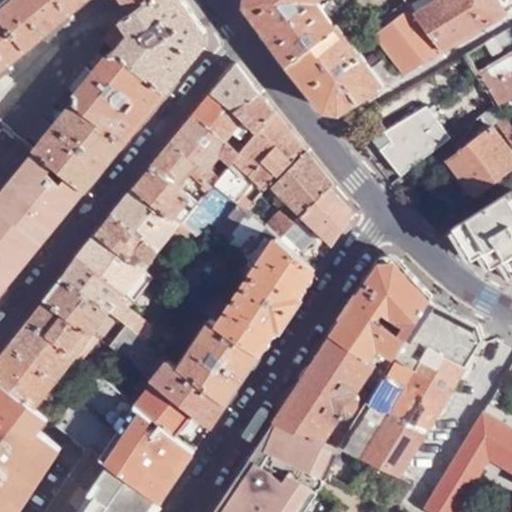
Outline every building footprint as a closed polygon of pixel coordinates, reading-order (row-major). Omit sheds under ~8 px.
[(124,0),(133,12),(149,0),(14,0),(0,12),(0,71),(84,0),(124,0)] [(105,39),(168,92),(205,45),(207,31),(185,0),(149,0),(133,12),(123,18),(105,39)] [(316,0),(246,0),(246,5),(268,34),(315,0),(316,0)] [(315,0),(268,34),(287,60),(289,62),(335,25),(315,0)] [(511,0),(425,0),(411,8),(412,9),(444,50),(511,9),(511,0)] [(406,73),(444,50),(412,9),(377,35),(406,73)] [(335,25),(289,62),(329,110),(341,112),(397,79),(378,54),(373,59),(376,63),(371,67),(337,24),(335,25)] [(25,141),(65,90),(105,39),(94,30),(78,50),(67,40),(9,114),(1,121),(25,141)] [(475,51),(469,54),(476,65),(501,51),(494,38),(475,51)] [(65,90),(126,143),(168,92),(105,39),(65,90)] [(511,54),(481,73),(496,100),(511,90),(511,54)] [(243,116),(263,92),(239,62),(215,92),(243,116)] [(37,150),(87,192),(126,143),(65,90),(25,141),(37,150)] [(249,144),(260,130),(243,116),(215,92),(196,114),(227,140),(234,131),(249,144)] [(260,130),(278,110),(263,92),(243,116),(260,130)] [(402,176),(413,167),(452,136),(430,107),(391,131),(387,134),(394,143),(383,150),(402,176)] [(255,205),(306,146),(278,110),(260,130),(249,144),(242,153),(231,166),(220,179),(215,185),(239,205),(248,213),(255,205)] [(511,144),(511,127),(502,111),(494,116),(511,144)] [(231,166),(242,153),(227,140),(196,114),(175,141),(207,169),(220,155),(231,166)] [(511,153),(492,126),(448,157),(475,197),(511,170),(511,153)] [(376,142),(383,150),(394,143),(387,134),(376,142)] [(452,136),(413,167),(453,138),(452,136)] [(207,169),(175,141),(154,166),(180,188),(194,172),(213,187),(215,185),(220,179),(207,169)] [(336,183),(308,149),(271,192),(295,213),(304,220),(332,188),(336,183)] [(4,190),(0,194),(0,204),(46,242),(56,230),(87,192),(37,150),(4,190)] [(175,218),(191,198),(180,188),(154,166),(136,187),(175,218)] [(511,184),(453,227),(473,257),(484,250),(493,264),(505,256),(511,265),(511,184)] [(219,230),(239,205),(215,185),(213,187),(199,204),(182,225),(206,246),(219,230)] [(160,248),(180,222),(175,218),(136,187),(115,214),(160,248)] [(356,215),(332,188),(304,220),(317,232),(299,256),(318,272),(356,215)] [(0,298),(11,285),(46,242),(0,204),(0,298)] [(304,220),(295,213),(282,229),(255,205),(248,213),(284,243),(304,220)] [(163,250),(160,248),(115,214),(104,227),(101,231),(146,268),(149,269),(163,250)] [(127,293),(146,268),(101,231),(80,258),(127,293)] [(261,356),(318,272),(299,256),(284,243),(219,324),(261,356)] [(121,300),(127,293),(80,258),(65,278),(101,305),(110,292),(121,300)] [(390,372),(436,301),(399,261),(383,262),(334,334),(379,365),(390,372)] [(94,336),(111,313),(101,305),(65,278),(48,300),(94,336)] [(78,356),(94,336),(48,300),(38,313),(32,321),(78,356)] [(392,472),(402,475),(484,339),(479,325),(438,303),(436,301),(390,372),(339,447),(343,449),(392,472)] [(229,405),(261,356),(219,324),(212,319),(180,368),(229,405)] [(0,397),(32,420),(78,356),(32,321),(0,363),(0,397)] [(280,414),(277,420),(280,421),(323,440),(343,413),(349,413),(356,412),(361,408),(360,399),(357,396),(379,365),(334,334),(280,414)] [(217,422),(229,405),(180,368),(174,363),(158,387),(196,416),(213,428),(217,422)] [(175,442),(196,416),(158,387),(140,415),(175,442)] [(0,511),(24,511),(57,459),(34,446),(45,429),(32,420),(0,397),(0,511)] [(70,403),(54,429),(91,451),(106,425),(70,403)] [(511,412),(492,403),(487,410),(511,422),(511,412)] [(511,427),(485,412),(436,494),(434,498),(427,508),(434,511),(456,511),(492,456),(511,467),(511,427)] [(98,472),(107,477),(158,511),(176,485),(195,456),(175,442),(140,415),(98,472)] [(331,475),(343,449),(339,447),(323,440),(280,421),(267,448),(261,444),(256,451),(252,457),(256,460),(246,475),(242,472),(215,511),(305,511),(319,491),(316,489),(318,489),(323,487),(326,483),(327,477),(324,472),(317,469),(319,465),(325,468),(328,471),(329,474),(331,475)] [(158,511),(107,477),(83,511),(158,511)]
